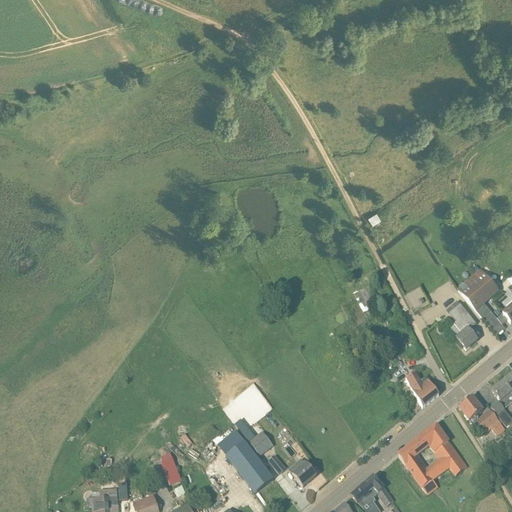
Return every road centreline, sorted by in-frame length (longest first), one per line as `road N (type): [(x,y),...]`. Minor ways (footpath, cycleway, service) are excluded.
road 1 (track): [(452,399),(292,97),(250,44)]
road 2 (tertiary): [(319,511),(511,348)]
